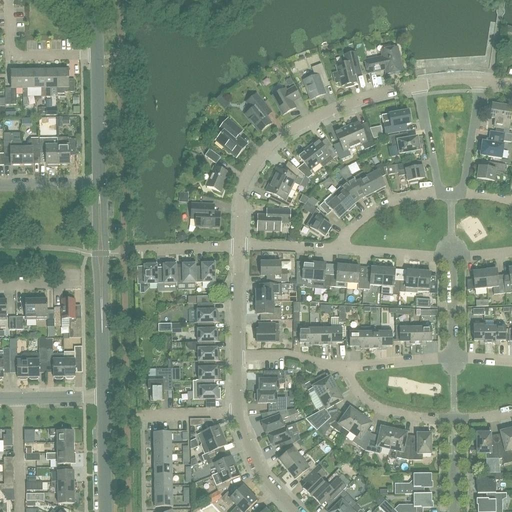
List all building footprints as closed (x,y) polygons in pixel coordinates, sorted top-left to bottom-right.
[(385,71),(386,74),(402,71),(397,48),(381,51),(382,57),(365,61),(368,74),(385,71)] [(357,83),(355,76),(362,74),(356,53),(344,56),(346,63),(336,66),(338,73),(333,74),(335,83),(340,82),(341,86),(345,85),(345,88),(353,86),(353,84),(357,83)] [(309,79),(304,81),(311,100),(325,94),(322,87),(327,85),(320,66),(310,70),(313,75),(311,76),(309,77),(309,79)] [(56,71),(57,88),(57,94),(65,94),(65,92),(75,92),(74,79),(68,79),(68,70),(56,71)] [(5,89),(5,92),(5,106),(16,105),(16,94),(16,89),(23,89),(22,71),(11,71),(11,88),(5,89)] [(23,89),(23,98),(27,98),(27,89),(34,89),(34,71),(22,71),(23,89)] [(34,71),(34,89),(41,89),(41,97),(46,97),(45,71),(34,71)] [(45,71),(46,97),(50,97),(50,88),(57,88),(56,71),(45,71)] [(272,97),(282,115),(295,108),(292,102),(300,98),(294,87),(286,91),(285,89),(272,97)] [(259,133),(270,124),(265,117),(270,112),(256,95),(246,103),(252,110),(245,115),(259,133)] [(511,107),(492,105),(490,118),(495,119),(494,127),(509,130),(511,109),(511,107)] [(383,123),(385,135),(406,131),(405,125),(411,124),(408,111),(388,114),(390,122),(383,123)] [(242,131),(228,120),(221,128),(224,131),(216,141),(236,157),(247,145),(237,137),(242,131)] [(358,123),(347,128),(355,146),(362,143),(365,150),(375,146),(370,133),(364,136),(358,123)] [(355,146),(347,128),(335,132),(341,145),(334,148),(340,160),(350,156),(348,149),(355,146)] [(511,137),(511,134),(498,133),(488,131),(486,143),(482,142),(482,145),(480,146),(478,149),(479,151),(481,153),(480,156),(501,159),(504,142),(511,143),(511,137)] [(405,133),(390,136),(392,147),(398,145),(399,154),(419,151),(417,137),(406,139),(405,133)] [(40,145),(40,153),(46,153),(46,165),(58,164),(58,138),(57,138),(57,146),(52,146),(52,138),(39,139),(40,145)] [(69,153),(75,153),(75,139),(69,139),(69,138),(58,138),(58,164),(69,164),(69,153)] [(33,158),(40,158),(40,153),(40,145),(39,139),(31,139),(27,142),(27,148),(21,148),(22,165),(33,165),(33,158)] [(308,148),(319,163),(329,156),(332,160),(336,157),(331,146),(326,149),(324,149),(318,141),(308,148)] [(4,142),(4,154),(0,154),(0,166),(4,166),(4,158),(11,158),(11,165),(22,165),(21,148),(21,142),(4,142)] [(319,163),(308,148),(298,156),(304,164),(304,166),(298,171),(304,176),(307,179),(313,175),(310,171),(319,163)] [(220,158),(209,149),(204,156),(216,164),(220,158)] [(411,163),(397,165),(387,167),(389,175),(398,173),(399,176),(406,175),(407,182),(409,182),(409,184),(418,182),(417,180),(424,179),(422,167),(412,169),(411,163)] [(506,165),(490,163),(489,168),(478,167),(476,179),(484,180),(483,182),(492,183),(492,182),(494,182),(495,175),(504,176),(506,165)] [(366,177),(374,193),(376,192),(377,193),(384,190),(383,188),(385,187),(380,178),(386,175),(381,164),(373,168),(375,172),(366,177)] [(274,176),(272,180),(291,190),(294,183),(299,186),(304,176),(298,171),(293,166),(289,174),(277,168),(273,176),(274,176)] [(205,187),(221,193),(229,173),(214,167),(205,187)] [(354,178),(346,182),(353,192),(357,198),(359,201),(366,197),(366,199),(374,195),(373,193),(374,193),(366,177),(363,172),(358,175),(354,178)] [(287,197),(291,190),(272,180),(270,185),(269,184),(265,191),(278,198),(274,205),(289,208),(293,200),(287,197)] [(335,199),(347,211),(348,210),(349,211),(355,206),(354,205),(355,204),(353,202),(357,198),(353,192),(346,182),(340,188),(332,195),(335,199)] [(347,211),(335,199),(327,206),(324,202),(319,206),(327,215),(332,211),(339,219),(340,218),(341,219),(347,214),(346,212),(347,211)] [(196,227),(219,228),(220,213),(212,213),(213,205),(192,204),(191,219),(196,219),(196,227)] [(312,215),(305,226),(310,228),(311,229),(310,231),(317,235),(318,234),(324,237),(331,227),(322,221),(325,216),(316,209),(312,215)] [(289,223),(289,211),(267,210),(267,216),(258,216),(258,231),(280,231),(280,222),(289,223)] [(307,281),(313,281),(314,264),(312,263),(313,261),(305,260),(305,263),(303,263),(302,273),(296,273),(296,287),(307,288),(307,281)] [(195,269),(196,283),(202,283),(215,283),(214,261),(203,262),(203,264),(201,264),(201,267),(200,269),(195,269)] [(176,270),(176,284),(176,283),(183,283),(183,284),(196,283),(195,269),(195,262),(184,262),(184,265),(182,265),(182,268),(181,270),(176,270)] [(290,262),(280,262),(260,263),(261,276),(267,276),(267,282),(287,282),(287,270),(291,270),(290,262)] [(157,284),(157,270),(157,263),(146,263),(146,266),(144,266),(144,285),(141,285),(141,294),(144,294),(150,288),(150,285),(157,284)] [(157,270),(157,284),(163,284),(176,284),(176,270),(176,263),(165,263),(165,265),(163,265),(163,269),(162,270),(157,270)] [(318,289),(329,290),(330,287),(330,275),(324,275),(325,264),(314,264),(313,281),(312,288),(318,289)] [(336,276),(330,275),(330,287),(346,289),(347,284),(348,266),(337,265),(336,276)] [(348,266),(347,284),(358,285),(357,289),(363,290),(364,278),(358,277),(359,267),(348,266)] [(364,278),(363,290),(369,290),(370,286),(382,286),(383,269),(381,269),(381,267),(373,266),(373,268),(371,268),(370,278),(364,278)] [(503,275),(503,279),(505,294),(511,293),(511,266),(510,267),(510,268),(508,269),(509,275),(503,275)] [(399,295),(400,281),(394,280),(395,270),(393,270),(393,268),(385,267),(385,269),(383,269),(382,286),(388,287),(387,294),(399,295)] [(485,271),(486,288),(493,288),(494,295),(505,294),(503,279),(498,280),(496,270),(495,270),(494,268),(486,269),(486,271),(485,271)] [(400,281),(399,295),(399,293),(405,293),(405,288),(417,289),(419,272),(417,272),(417,270),(409,269),(409,271),(407,271),(406,281),(400,281)] [(485,271),(483,271),(483,269),(474,270),(474,272),(473,272),(474,290),(486,288),(485,271)] [(419,272),(417,289),(417,291),(429,292),(429,294),(437,294),(436,276),(430,276),(431,273),(429,273),(429,271),(420,270),(420,272),(419,272)] [(280,296),(280,285),(260,285),(260,291),(256,291),(256,303),(273,303),(278,303),(278,296),(280,296)] [(81,338),(81,318),(75,318),(75,299),(62,299),(62,319),(69,319),(69,338),(81,338)] [(36,320),(36,300),(25,300),(25,320),(36,320)] [(36,300),(36,320),(47,320),(47,300),(36,300)] [(416,308),(430,308),(430,300),(416,300),(416,308)] [(197,304),(197,311),(197,324),(211,323),(218,323),(218,312),(216,312),(216,310),(212,310),(211,309),(211,303),(197,304)] [(269,321),(281,321),(281,309),(273,309),(273,303),(256,303),(256,315),(269,315),(269,321)] [(211,328),(211,323),(197,324),(198,330),(197,330),(198,343),(212,343),(219,342),(219,331),(216,331),(216,329),(213,329),(211,328)] [(158,332),(171,332),(171,324),(158,324),(158,332)] [(279,335),(279,330),(279,324),(258,324),(258,330),(256,330),(256,343),(274,343),(274,336),(279,335)] [(494,327),(495,345),(500,345),(500,341),(505,341),(505,324),(494,325),(494,327)] [(431,325),(420,326),(421,346),(426,346),(426,342),(431,342),(431,325)] [(471,333),(473,335),(473,342),(479,342),(479,345),(484,345),(484,327),(484,325),(473,325),(473,331),(471,333)] [(410,346),(410,326),(399,326),(400,343),(405,343),(405,346),(410,346)] [(410,328),(410,326),(410,346),(411,346),(411,345),(420,345),(420,346),(421,346),(420,326),(420,328),(410,328)] [(310,347),(310,327),(299,327),(299,344),(305,344),(305,347),(310,347)] [(310,327),(310,347),(310,346),(321,346),(320,327),(310,327)] [(321,346),(331,346),(331,347),(331,327),(331,329),(321,329),(321,327),(320,327),(321,346)] [(342,343),(342,337),(342,327),(331,327),(331,347),(336,347),(336,343),(342,343)] [(485,345),(485,344),(494,344),(494,345),(495,345),(494,327),(484,327),(484,345),(485,345)] [(360,351),(360,330),(349,331),(349,347),(355,347),(355,351),(360,351)] [(360,330),(360,351),(361,351),(361,350),(371,349),(370,330),(370,333),(360,333),(360,330)] [(371,349),(381,349),(381,350),(381,330),(370,330),(371,349)] [(381,330),(381,350),(386,350),(386,347),(392,347),(392,330),(381,330)] [(212,362),(218,362),(219,362),(219,351),(217,351),(217,349),(213,349),(212,347),(212,343),(198,343),(187,343),(187,348),(190,351),(194,351),(196,353),(198,353),(198,362),(212,362)] [(74,377),(75,377),(75,362),(82,362),(82,347),(74,347),(74,353),(64,353),(64,354),(64,377),(65,377),(65,379),(67,380),(72,380),(74,379),(74,377)] [(3,349),(3,351),(0,351),(0,380),(2,380),(2,378),(3,378),(3,364),(10,363),(10,349),(3,349)] [(25,380),(27,379),(27,378),(28,378),(28,354),(23,354),(21,357),(17,357),(17,349),(10,349),(10,363),(17,363),(17,378),(18,378),(18,379),(20,380),(25,380)] [(28,378),(29,378),(29,379),(31,380),(36,380),(38,379),(38,378),(39,378),(39,363),(47,363),(47,357),(47,350),(47,349),(39,349),(39,354),(28,354),(28,378)] [(53,354),(53,350),(47,350),(47,357),(47,363),(53,363),(53,378),(54,378),(54,379),(56,380),(61,380),(63,379),(63,377),(64,377),(64,354),(53,354)] [(212,362),(198,362),(199,368),(198,368),(198,381),(196,381),(213,381),(220,381),(219,370),(217,370),(217,368),(214,368),(212,366),(212,362)] [(172,390),(172,369),(147,370),(148,390),(150,390),(150,401),(164,401),(164,389),(165,388),(172,388),(172,390)] [(285,392),(285,372),(272,372),(272,380),(259,380),(259,392),(257,392),(278,392),(285,392)] [(318,399),(336,389),(330,377),(320,383),(317,377),(304,385),(309,394),(314,391),(318,399)] [(213,381),(196,381),(192,381),(193,400),(191,400),(191,401),(220,400),(220,389),(218,389),(217,387),(214,387),(213,386),(213,381)] [(316,431),(325,423),(337,413),(333,406),(343,401),(336,389),(318,399),(323,406),(318,409),(319,413),(306,420),(316,431)] [(278,392),(257,392),(257,395),(254,395),(254,401),(257,401),(257,404),(270,404),(270,413),(274,412),(283,411),(287,410),(286,397),(276,397),(276,392),(278,392)] [(342,428),(349,432),(361,416),(350,408),(343,417),(337,413),(325,423),(338,432),(342,428)] [(264,430),(266,435),(285,427),(283,428),(281,422),(285,421),(284,419),(289,417),(287,410),(283,411),(274,412),(276,417),(261,423),(262,424),(261,426),(263,429),(264,430)] [(361,416),(349,432),(356,437),(352,442),(365,451),(371,437),(365,433),(372,423),(361,416)] [(203,438),(205,444),(222,436),(218,426),(198,435),(200,439),(203,438)] [(371,437),(365,451),(380,454),(381,448),(389,450),(394,428),(387,426),(386,429),(381,427),(378,439),(371,437)] [(503,443),(497,444),(498,460),(502,459),(504,465),(511,463),(511,460),(510,451),(511,450),(511,426),(505,429),(505,431),(500,432),(503,443)] [(266,435),(268,435),(270,439),(269,440),(270,444),(272,445),(273,446),(285,442),(287,448),(286,449),(287,448),(300,440),(297,432),(292,434),(291,432),(288,433),(285,427),(266,435)] [(394,428),(389,450),(398,452),(397,458),(409,461),(411,446),(404,444),(407,433),(402,432),(402,430),(394,428)] [(12,430),(6,430),(6,435),(3,435),(3,442),(12,441),(12,430)] [(57,443),(73,443),(73,432),(57,432),(57,430),(50,430),(50,437),(57,437),(57,443)] [(154,444),(171,444),(171,433),(153,434),(154,444)] [(486,460),(498,460),(497,444),(490,445),(490,433),(477,434),(477,454),(486,454),(486,460)] [(411,446),(409,461),(422,461),(422,455),(431,454),(431,434),(417,434),(417,446),(411,446)] [(202,456),(204,462),(217,456),(216,457),(213,451),(226,446),(222,436),(205,444),(201,445),(205,455),(202,456)] [(278,460),(286,470),(301,459),(296,452),(301,448),(299,445),(302,443),(300,440),(287,448),(286,449),(285,449),(287,453),(278,460)] [(50,454),(73,454),(73,443),(57,443),(57,454),(50,454)] [(154,455),(171,455),(171,444),(154,444),(154,455)] [(50,461),(57,461),(57,468),(69,468),(69,465),(76,464),(75,454),(73,454),(50,454),(50,461)] [(154,465),(172,465),(171,455),(154,455),(154,465)] [(218,474),(235,467),(231,457),(219,462),(217,456),(204,462),(206,462),(210,471),(216,469),(218,474)] [(306,477),(309,473),(316,467),(311,461),(306,465),(301,459),(286,470),(294,480),(303,473),(306,477)] [(172,465),(154,465),(154,476),(172,476),(172,465)] [(325,474),(317,466),(316,467),(309,473),(306,477),(302,481),(306,485),(302,489),(311,497),(325,483),(324,484),(320,479),(325,474)] [(239,477),(235,467),(218,474),(211,477),(218,492),(227,487),(225,482),(239,477)] [(51,483),(74,482),(74,471),(57,472),(57,482),(51,483)] [(420,490),(420,488),(431,488),(431,474),(413,475),(413,480),(409,484),(399,484),(399,490),(394,490),(394,495),(413,495),(420,495),(422,495),(422,491),(420,490)] [(477,494),(490,494),(495,494),(495,481),(502,481),(502,474),(490,474),(490,481),(477,481),(477,494)] [(172,476),(154,476),(154,486),(172,486),(172,476)] [(334,499),(342,491),(346,488),(337,479),(329,487),(325,483),(311,497),(312,497),(320,505),(324,501),(328,506),(333,500),(334,499)] [(58,493),(58,494),(74,493),(74,490),(76,490),(76,484),(74,484),(74,482),(51,483),(51,488),(54,488),(54,493),(58,493)] [(28,492),(44,491),(44,483),(28,484),(28,492)] [(172,486),(154,486),(155,497),(172,497),(172,486)] [(237,506),(250,493),(242,486),(232,497),(227,492),(220,500),(228,507),(233,503),(237,506)] [(334,499),(333,500),(338,504),(329,511),(346,511),(350,510),(344,504),(350,499),(342,491),(334,499)] [(74,493),(58,494),(58,504),(74,504),(74,493)] [(230,511),(246,511),(257,501),(250,493),(237,506),(230,511)] [(431,508),(431,494),(422,495),(420,495),(413,495),(413,505),(398,505),(394,510),(396,511),(422,511),(423,511),(421,510),(421,508),(431,508)] [(477,501),(477,511),(502,511),(502,498),(506,498),(506,494),(495,494),(490,494),(490,501),(477,501)] [(172,497),(155,497),(155,508),(172,507),(172,497)]
